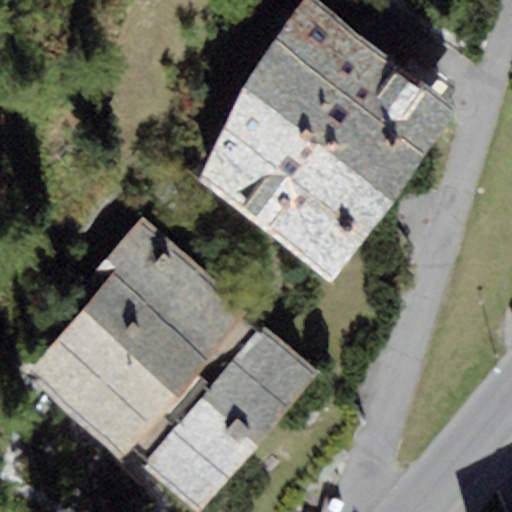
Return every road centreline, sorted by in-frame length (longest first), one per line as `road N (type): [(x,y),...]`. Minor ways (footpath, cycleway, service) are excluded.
road 1 (unknown): [(352,511),(378,378),(503,0)]
road 2 (residential): [(511,382),(405,511)]
